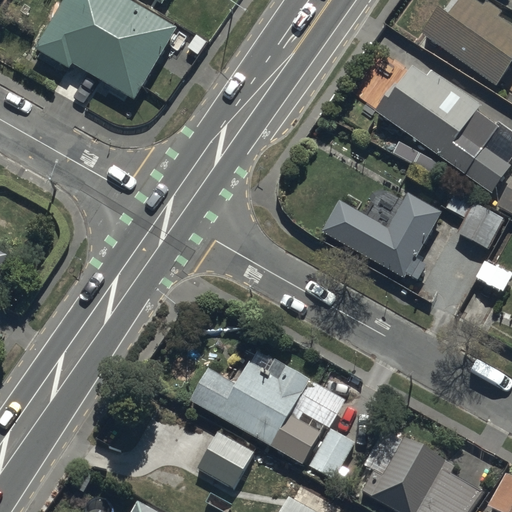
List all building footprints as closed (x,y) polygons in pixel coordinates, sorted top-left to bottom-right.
[(116,0),(69,0),(34,58),(64,76),(55,90),(86,109),(96,92),(105,97),(108,91),(136,108),(179,38),(116,0)] [(142,0),(165,12),(171,0),(142,0)] [(438,21),(422,44),(496,95),(511,72),(511,35),(499,26),(503,20),(489,10),(484,16),(466,4),(449,28),(438,21)] [(397,94),(378,121),(493,202),(511,174),(511,173),(486,155),(500,135),(477,120),(481,114),(432,79),(427,86),(415,77),(401,97),(397,94)] [(511,187),(498,211),(511,219),(511,187)] [(464,225),(474,210),(476,207),(457,195),(446,214),(464,225)] [(418,267),(442,220),(408,202),(390,237),(338,209),(321,241),(406,286),(409,282),(419,288),(428,272),(418,267)] [(474,210),(464,225),(457,237),(460,239),(487,256),(504,228),(474,210)] [(511,277),(487,263),(474,285),(502,301),(511,283),(511,277)] [(256,360),(236,395),(208,379),(190,411),(332,492),(355,452),(331,438),(346,411),(256,360)] [(217,438),(196,475),(234,496),(255,460),(217,438)] [(429,460),(406,445),(384,482),(376,478),(364,498),(387,511),(472,511),(481,498),(452,480),(456,474),(446,468),(447,467),(443,465),(444,462),(432,455),(429,460)] [(511,511),(511,484),(505,481),(487,511),(511,511)]
